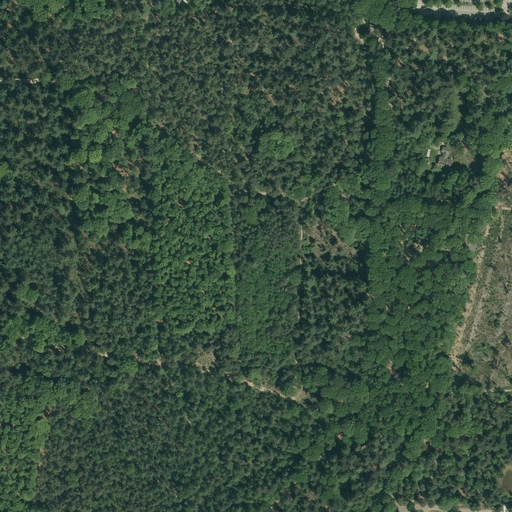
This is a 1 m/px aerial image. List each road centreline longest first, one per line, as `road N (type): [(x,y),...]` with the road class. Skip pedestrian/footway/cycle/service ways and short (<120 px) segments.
road 1 (unclassified): [(367,511),(434,389),(511,101)]
road 2 (track): [(0,331),(162,364)]
road 3 (track): [(162,364),(291,398)]
